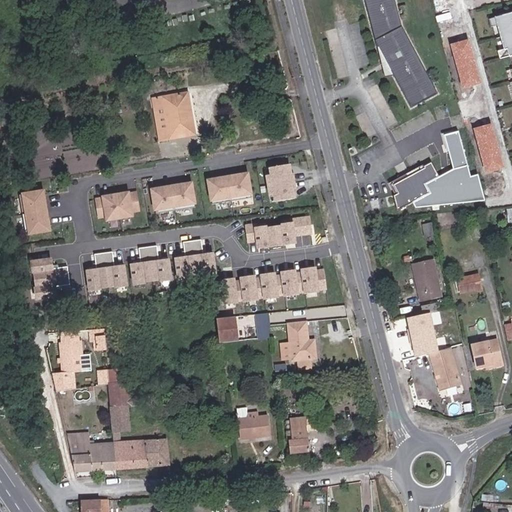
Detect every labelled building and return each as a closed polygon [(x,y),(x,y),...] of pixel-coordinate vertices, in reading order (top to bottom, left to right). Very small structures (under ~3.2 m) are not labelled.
[(413,107),(439,93),(403,26),(395,0),(365,0),(379,48),(380,47),(413,107)] [(511,14),(489,20),(491,29),(497,28),(504,52),(498,54),(500,61),(511,57),(511,14)] [(159,140),(191,135),(187,114),(191,114),(187,93),(153,99),(159,140)] [(16,112),(14,105),(5,107),(6,114),(16,112)] [(187,114),(191,135),(195,135),(191,114),(187,114)] [(0,162),(0,167),(4,184),(11,183),(10,177),(13,177),(9,160),(0,162)] [(388,210),(422,193),(418,184),(433,177),(427,162),(418,166),(419,167),(386,181),(390,190),(386,192),(388,210)] [(292,164),(265,168),(272,204),(299,200),(292,164)] [(247,175),(210,182),(214,205),(251,198),(247,175)] [(192,184),(153,190),(156,214),(197,209),(192,184)] [(47,189),(23,193),(31,237),(55,233),(47,189)] [(139,191),(95,198),(99,220),(106,219),(108,224),(136,219),(135,214),(142,214),(139,191)] [(295,236),(314,233),(312,217),(246,225),(248,241),(254,240),(255,247),(295,242),(295,236)] [(210,248),(208,237),(184,241),(186,251),(210,248)] [(163,243),(140,247),(141,259),(165,255),(163,243)] [(97,266),(84,267),(87,289),(128,284),(125,262),(118,263),(116,250),(95,252),(97,266)] [(218,273),(216,251),(173,254),(175,276),(218,273)] [(73,285),(71,265),(51,268),(50,256),(29,258),(34,294),(55,291),(55,287),(73,285)] [(171,259),(130,259),(130,281),(171,281),(171,259)] [(442,297),(434,259),(412,264),(420,302),(442,297)] [(326,264),(217,277),(220,303),(329,290),(326,264)] [(461,292),(481,288),(478,275),(458,279),(461,292)] [(422,306),(423,313),(439,310),(438,303),(422,306)] [(337,307),(271,311),(272,321),(281,320),(280,319),(338,315),(337,307)] [(216,320),(219,343),(238,341),(235,317),(216,320)] [(438,322),(439,329),(448,326),(446,320),(438,322)] [(309,340),(307,322),(287,324),(291,361),(297,360),(298,369),(312,368),(311,359),(317,358),(315,339),(309,340)] [(259,339),(269,338),(268,325),(258,326),(259,339)] [(97,349),(106,349),(105,336),(96,337),(96,343),(97,349)] [(477,368),(486,366),(492,365),(491,361),(501,359),(497,340),(472,345),(477,368)] [(57,374),(79,372),(76,341),(55,343),(57,374)] [(461,384),(451,348),(430,353),(441,391),(461,384)] [(492,365),(486,366),(487,369),(502,365),(501,359),(491,361),(492,365)] [(319,381),(318,374),(308,375),(310,383),(319,381)] [(130,382),(108,384),(112,432),(119,431),(130,430),(128,406),(134,405),(133,398),(131,398),(130,382)] [(248,439),(254,438),(270,436),(267,416),(257,417),(257,412),(247,414),(246,407),(237,408),(241,439),(248,439)] [(290,420),(291,431),(292,439),(289,440),(290,453),(309,452),(307,424),(314,423),(313,411),(290,414),(290,420)] [(69,433),(70,444),(99,443),(99,431),(69,433)] [(113,442),(114,469),(170,465),(167,438),(120,441),(113,442)] [(75,472),(114,469),(113,442),(99,443),(70,444),(75,472)] [(100,511),(100,501),(82,501),(82,511),(100,511)]
